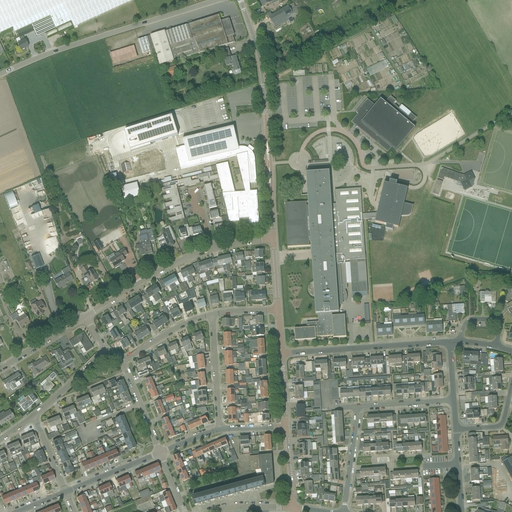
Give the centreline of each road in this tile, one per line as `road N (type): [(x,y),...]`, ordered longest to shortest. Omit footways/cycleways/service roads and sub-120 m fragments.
road 1 (unclassified): [(301,150),(329,129),(352,139),(366,167),(419,165),(507,115)]
road 2 (unclassified): [(0,76),(219,0)]
road 3 (residential): [(450,343),(281,354)]
road 4 (residential): [(85,317),(175,262),(212,249)]
road 5 (unclassified): [(273,239),(264,95)]
